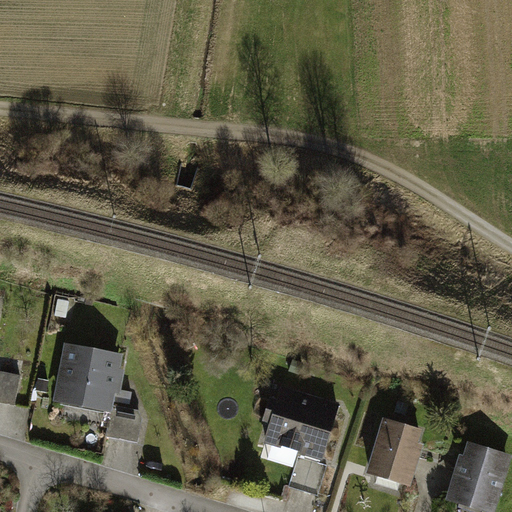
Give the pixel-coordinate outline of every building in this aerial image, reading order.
[(126,355),(67,345),(57,404),(115,414),(126,355)] [(28,379),(0,373),(0,407),(21,412),(28,379)] [(343,407),(283,389),(267,443),(327,461),(343,407)] [(146,420),(115,414),(109,440),(140,447),(146,420)] [(431,431),(384,418),(369,472),(416,485),(431,431)] [(498,511),(511,466),(511,456),(466,443),(448,502),(483,511),(498,511)] [(329,470),(301,461),(292,488),(321,498),(329,470)]
